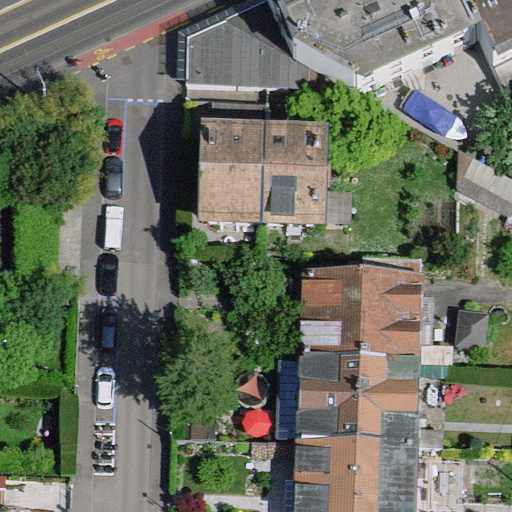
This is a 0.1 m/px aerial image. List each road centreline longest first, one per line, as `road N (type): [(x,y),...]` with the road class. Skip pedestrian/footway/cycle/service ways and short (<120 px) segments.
road 1 (residential): [(128,511),(146,5)]
road 2 (secondary): [(0,71),(146,5)]
